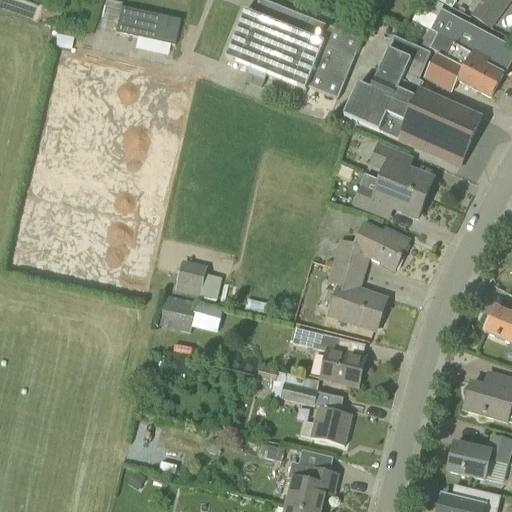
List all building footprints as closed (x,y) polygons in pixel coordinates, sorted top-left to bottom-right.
[(491,101),(504,77),(503,77),(511,60),(511,50),(465,25),(442,13),(444,8),(427,0),(424,0),(412,23),(438,37),(430,52),(438,56),(425,80),(452,95),(457,84),(491,101)] [(431,0),(451,11),(458,0),(431,0)] [(491,33),(511,2),(511,0),(483,0),(470,18),(491,33)] [(362,43),(260,2),(254,17),(245,14),(226,61),(250,71),(245,84),(261,90),(266,77),(306,93),(308,90),(338,102),(362,43)] [(174,49),(180,22),(121,10),(115,35),(174,49)] [(52,31),(48,45),(65,49),(69,35),(52,31)] [(420,94),(424,85),(420,83),(431,56),(395,40),(371,93),(358,87),(344,119),(380,135),(382,130),(400,138),(398,143),(446,164),(450,155),(462,160),(480,121),(420,94)] [(380,184),(426,202),(434,182),(403,169),(407,158),(378,146),(368,169),(384,175),(380,184)] [(418,222),(426,202),(380,184),(377,192),(361,186),(352,209),(382,221),(386,210),(418,222)] [(331,271),(355,277),(363,280),(368,261),(395,274),(408,247),(365,226),(355,248),(339,243),(331,271)] [(217,302),(221,281),(205,277),(206,269),(182,263),(175,294),(200,300),(200,298),(217,302)] [(351,290),(355,277),(331,271),(327,286),(339,290),(329,320),(375,335),(384,306),(368,301),(370,296),(351,290)] [(190,337),(198,306),(164,298),(156,329),(190,337)] [(511,317),(511,318),(497,311),(486,336),(511,347),(511,317)] [(359,391),(366,361),(338,354),(342,342),(296,332),(293,347),(327,355),(320,382),(359,391)] [(192,365),(180,362),(176,376),(189,379),(192,365)] [(277,385),(314,394),(316,384),(279,375),(277,385)] [(507,424),(511,425),(511,380),(496,376),(492,392),(472,387),(464,414),(506,426),(507,424)] [(271,398),(274,384),(258,381),(255,395),(271,398)] [(318,395),(314,394),(277,385),(273,400),(281,401),(281,403),(314,411),(318,395)] [(299,439),(311,442),(344,450),(352,418),(319,410),(315,427),(303,424),(299,439)] [(508,468),(511,450),(511,443),(492,439),(489,455),(454,447),(448,475),(485,484),(490,464),(508,468)] [(281,465),(285,453),(261,447),(258,459),(281,465)] [(287,510),(294,511),(321,511),(326,491),(334,492),(337,479),(297,469),(287,510)] [(146,483),(137,477),(128,489),(138,495),(146,483)] [(494,511),(496,511),(500,499),(468,492),(465,504),(443,498),(439,511),(484,511),(485,510),(494,511)]
